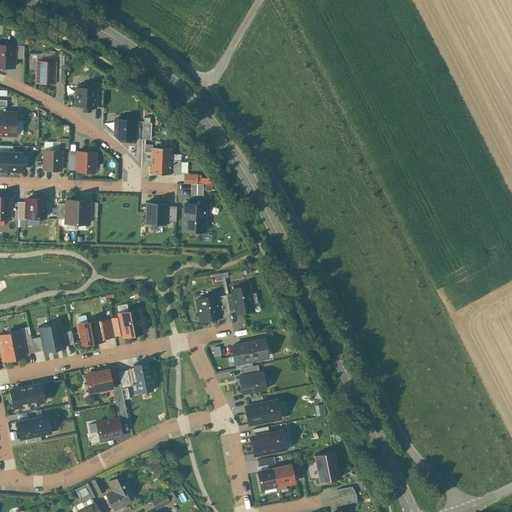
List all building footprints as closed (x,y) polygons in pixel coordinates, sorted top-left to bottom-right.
[(0,45),(0,66),(13,67),(14,59),(14,46),(0,45)] [(24,46),(14,46),(14,59),(23,59),(24,46)] [(55,61),(37,61),(36,82),(54,83),(55,61)] [(89,86),(76,85),(75,105),(83,105),(83,110),(90,110),(90,107),(95,107),(96,89),(96,88),(89,88),(89,86)] [(104,89),(96,89),(95,107),(103,107),(104,89)] [(0,112),(0,134),(16,135),(16,113),(5,112),(0,112)] [(135,120),(115,119),(115,135),(120,140),(135,140),(135,139),(135,121),(135,120)] [(144,122),(135,121),(135,139),(143,140),(144,122)] [(61,146),(70,146),(71,137),(61,137),(61,146)] [(151,174),(170,174),(170,160),(171,148),(152,147),(151,152),(151,174)] [(61,151),(44,150),(44,170),(61,170),(61,151)] [(0,170),(7,171),(8,153),(0,152),(0,170)] [(77,169),(77,152),(69,152),(69,169),(77,169)] [(95,152),(77,152),(77,169),(77,171),(95,171),(95,152)] [(8,153),(7,171),(22,171),(22,167),(22,155),(22,153),(13,153),(8,153)] [(181,161),(170,160),(170,174),(180,175),(181,161)] [(197,175),(185,175),(184,184),(197,184),(197,175)] [(9,198),(0,197),(0,218),(8,219),(9,198)] [(45,199),(27,198),(26,217),(45,218),(45,199)] [(77,223),(78,200),(66,200),(65,223),(77,223)] [(89,224),(90,200),(78,200),(77,223),(89,224)] [(146,203),(145,224),(166,225),(167,203),(146,203)] [(206,204),(184,204),(184,231),(205,232),(206,204)] [(248,286),(232,289),(237,313),(253,310),(248,286)] [(216,295),(196,299),(201,320),(221,316),(216,295)] [(119,314),(119,317),(123,333),(123,336),(144,332),(143,325),(145,325),(143,318),(141,318),(139,310),(119,314)] [(111,318),(111,319),(114,335),(123,333),(119,317),(111,318)] [(111,319),(99,322),(102,338),(114,336),(114,335),(111,319)] [(102,338),(99,322),(99,320),(79,324),(83,344),(103,340),(102,338)] [(60,322),(49,325),(54,350),(66,348),(60,322)] [(49,325),(38,327),(43,352),(54,350),(49,325)] [(25,354),(21,336),(20,331),(0,335),(0,342),(4,360),(25,356),(25,354)] [(30,335),(21,336),(25,354),(34,352),(30,335)] [(248,343),(251,360),(261,358),(260,357),(267,356),(264,339),(248,343)] [(242,362),(251,360),(248,343),(232,346),(235,363),(242,361),(242,362)] [(131,382),(132,384),(132,385),(133,392),(134,394),(153,390),(153,388),(147,362),(133,365),(133,367),(133,369),(129,370),(131,382)] [(85,375),(82,375),(84,384),(87,383),(89,391),(89,392),(90,392),(111,387),(111,388),(112,387),(110,382),(111,382),(110,375),(109,375),(108,370),(107,370),(86,374),(85,374),(85,375)] [(261,373),(239,377),(242,393),(265,388),(261,373)] [(41,383),(25,387),(29,404),(45,401),(41,383)] [(121,384),(114,385),(115,389),(113,390),(115,403),(115,404),(124,402),(124,399),(122,389),(121,384)] [(25,387),(10,390),(13,407),(29,404),(25,387)] [(245,399),(247,406),(263,403),(262,396),(245,399)] [(245,406),(249,424),(280,418),(277,401),(263,403),(247,406),(245,406)] [(115,404),(118,418),(119,422),(128,420),(124,402),(115,404)] [(25,438),(35,436),(40,435),(51,433),(47,415),(42,416),(37,417),(28,419),(18,421),(16,421),(19,439),(25,438)] [(96,423),(88,424),(90,433),(98,431),(100,440),(122,436),(119,422),(118,418),(96,423)] [(252,429),(253,436),(268,433),(267,426),(252,429)] [(250,437),(254,455),(285,448),(282,430),(268,433),(253,436),(250,437)] [(334,451),(314,455),(319,482),(340,478),(334,451)] [(278,486),(294,483),(290,464),(274,467),(278,486)] [(261,489),(278,486),(274,467),(258,470),(261,489)] [(123,474),(108,482),(113,491),(106,495),(114,510),(130,501),(123,487),(128,484),(123,474)] [(98,477),(90,481),(97,495),(105,491),(98,477)] [(97,495),(90,481),(84,484),(91,498),(97,495)] [(91,498),(84,484),(75,489),(82,502),(91,498)] [(338,497),(355,494),(352,486),(336,489),(338,497)] [(165,494),(151,502),(155,509),(169,502),(165,494)] [(357,501),(355,494),(338,497),(340,505),(357,501)] [(98,511),(94,503),(85,508),(85,507),(78,510),(78,511),(98,511)]
